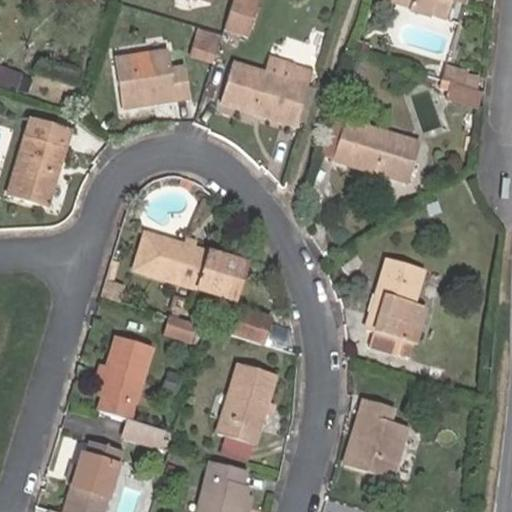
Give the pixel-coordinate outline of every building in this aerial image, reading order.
[(249,40),(261,2),(255,0),(234,0),(224,32),(249,40)] [(414,0),(411,10),(446,20),(452,0),(414,0)] [(216,56),(222,39),(200,32),(195,50),(216,56)] [(116,60),(124,109),(190,100),(185,69),(171,71),(168,53),(116,60)] [(270,58),(265,74),(288,81),(293,65),(270,58)] [(38,77),(78,89),(83,72),(43,60),(38,77)] [(288,81),(265,74),(235,65),(223,104),(296,127),(312,70),(293,65),(288,81)] [(0,67),(0,89),(15,94),(21,74),(0,67)] [(463,88),(467,74),(448,68),(443,82),(463,88)] [(477,113),(482,94),(463,88),(443,82),(441,89),(456,94),(453,106),(477,113)] [(321,156),(335,160),(347,122),(332,118),(321,156)] [(409,183),(420,144),(347,122),(335,160),(409,183)] [(70,134),(31,123),(9,197),(48,208),(70,134)] [(224,298),(236,262),(198,250),(186,246),(144,233),(132,270),(224,298)] [(186,246),(198,250),(201,241),(188,238),(186,246)] [(413,344),(425,310),(414,307),(424,272),(387,261),(377,294),(386,297),(380,316),(372,314),(367,329),(376,332),(371,347),(400,356),(404,341),(413,344)] [(121,290),(106,285),(103,297),(105,298),(117,302),(121,290)] [(239,313),(231,337),(258,345),(266,321),(239,313)] [(191,343),(196,326),(171,318),(165,336),(191,343)] [(104,398),(99,412),(130,422),(132,423),(155,350),(115,338),(96,395),(104,398)] [(275,378),(239,366),(219,434),(255,444),(275,378)] [(345,466),(392,480),(408,429),(390,423),(394,410),(364,401),(345,466)] [(132,423),(130,422),(125,436),(151,444),(155,430),(132,423)] [(165,433),(155,430),(151,444),(160,447),(165,433)] [(65,511),(104,511),(124,456),(93,445),(88,458),(82,456),(79,467),(73,486),(65,511)] [(243,472),(210,464),(197,511),(240,511),(246,489),(240,488),(243,472)] [(66,484),(73,486),(79,467),(72,465),(66,484)]
